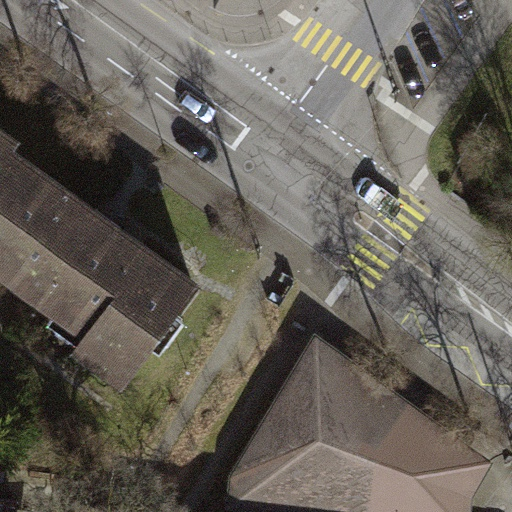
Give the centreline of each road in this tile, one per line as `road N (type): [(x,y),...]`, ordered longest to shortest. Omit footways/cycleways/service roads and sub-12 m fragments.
road 1 (primary): [(268,148),(511,333)]
road 2 (primary): [(62,0),(268,148)]
road 3 (residential): [(268,148),(375,0)]
